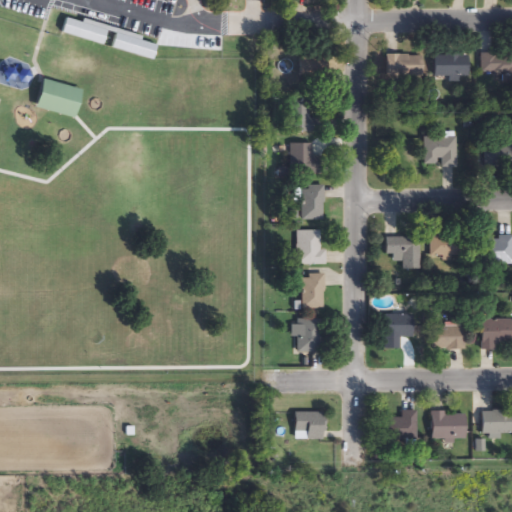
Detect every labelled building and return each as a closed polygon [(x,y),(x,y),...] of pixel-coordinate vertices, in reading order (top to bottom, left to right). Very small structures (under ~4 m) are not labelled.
[(64,18),(142,37),(141,42),(159,47),(156,61),(59,36),(64,18)] [(511,55),(511,82),(502,82),(502,77),(479,77),(479,55),(511,55)] [(431,78),(431,56),(466,56),(466,78),(431,78)] [(423,57),(423,78),(384,78),(384,57),(423,57)] [(326,58),(326,82),(298,82),(298,58),(326,58)] [(80,91),(72,119),(33,109),(41,80),(80,91)] [(321,133),(290,133),(290,102),(310,102),(310,119),(321,119),(321,133)] [(456,139),(456,168),(424,168),(424,139),(456,139)] [(511,144),(511,169),(483,169),(483,144),(511,144)] [(289,173),(289,146),(313,146),(313,159),(323,159),(323,173),(289,173)] [(299,221),(299,189),(323,189),(323,221),(299,221)] [(297,265),(297,232),(323,232),(323,265),(297,265)] [(469,258),(430,258),(430,236),(469,236),(469,258)] [(420,238),(420,270),(403,270),(403,256),(385,256),(385,238),(420,238)] [(511,238),(511,265),(481,265),(481,238),(511,238)] [(324,277),(324,310),(301,310),(301,277),(324,277)] [(384,350),(384,316),(413,316),(413,338),(400,338),(400,350),(384,350)] [(322,320),(322,354),(294,354),(294,320),(322,320)] [(511,349),(480,349),(480,321),(511,321),(511,349)] [(431,326),(464,326),(464,351),(431,351),(431,326)] [(480,412),(511,412),(511,435),(480,435),(480,412)] [(416,413),(416,441),(384,441),(384,419),(401,420),(401,413),(416,413)] [(304,441),(304,434),(293,433),(293,414),(324,414),(323,441),(304,441)] [(465,414),(465,441),(430,441),(430,414),(465,414)]
